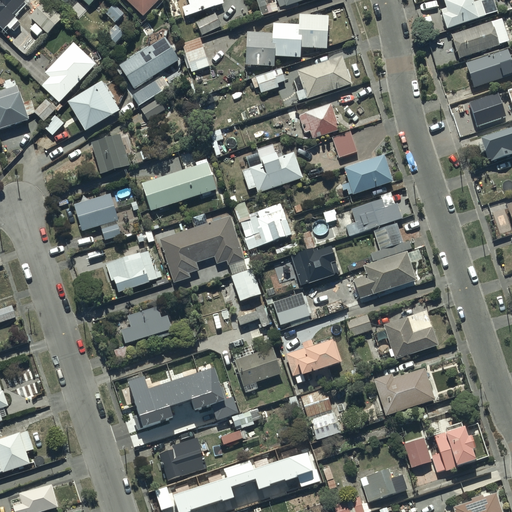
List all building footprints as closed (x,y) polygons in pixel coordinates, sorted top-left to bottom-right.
[(25,4),(20,0),(0,0),(0,31),(2,34),(15,20),(12,17),(25,4)] [(96,0),(78,0),(88,9),(96,0)] [(111,4),(106,0),(101,0),(97,5),(105,11),(111,4)] [(122,0),(141,19),(159,0),(122,0)] [(223,9),(219,0),(186,0),(189,8),(182,10),(185,19),(204,12),(205,16),(223,9)] [(263,0),(254,0),(260,18),(277,12),(274,4),(266,7),(263,0)] [(284,0),(288,11),(319,0),(284,0)] [(446,27),(497,11),(493,0),(477,0),(472,2),(471,0),(442,0),(445,7),(440,8),(446,27)] [(44,4),(29,20),(47,37),(63,21),(44,4)] [(122,15),(112,5),(103,14),(114,24),(122,15)] [(326,47),(327,15),(298,14),(298,24),(274,23),(274,33),(248,32),(247,64),(274,65),(275,55),(300,56),(300,46),(326,47)] [(215,17),(195,26),(201,39),(221,30),(215,17)] [(451,34),(458,58),(509,41),(501,18),(451,34)] [(124,36),(114,26),(104,36),(114,46),(124,36)] [(179,65),(164,40),(117,68),(132,93),(179,65)] [(209,70),(199,41),(181,47),(191,75),(209,70)] [(95,67),(73,46),(45,76),(50,81),(42,90),(58,106),(95,67)] [(465,62),(473,86),(511,74),(511,58),(510,59),(507,49),(465,62)] [(350,83),(341,56),(297,71),(306,98),(350,83)] [(281,70),(250,80),(252,84),(251,85),(253,90),(258,89),(260,94),(278,89),(276,85),(285,82),(281,70)] [(163,77),(131,98),(138,108),(170,87),(163,77)] [(101,85),(67,105),(84,134),(118,114),(101,85)] [(17,88),(0,93),(0,131),(28,123),(17,88)] [(499,94),(470,103),(478,127),(507,117),(499,94)] [(155,101),(139,112),(145,122),(162,112),(155,101)] [(56,112),(46,103),(35,117),(45,125),(56,112)] [(338,128),(330,105),(300,115),(306,132),(311,130),(313,136),(338,128)] [(287,110),(276,113),(276,115),(272,116),(273,122),(278,120),(279,123),(290,119),(289,118),(291,118),(289,111),(287,111),(287,110)] [(63,124),(56,117),(44,130),(51,136),(63,124)] [(511,125),(479,137),(487,159),(490,158),(490,161),(511,153),(511,125)] [(349,132),(330,138),(336,158),(355,152),(349,132)] [(121,138),(91,146),(99,177),(129,169),(121,138)] [(157,147),(138,153),(141,162),(159,156),(157,147)] [(383,154),(343,167),(351,193),(392,180),(383,154)] [(301,182),(292,156),(278,161),(276,156),(261,161),(262,167),(243,174),(249,192),(255,191),(257,197),(301,182)] [(215,192),(206,166),(140,187),(148,213),(215,192)] [(109,196),(73,207),(81,233),(116,222),(109,196)] [(353,223),(344,226),(347,236),(401,219),(396,204),(384,208),(382,199),(348,209),(353,223)] [(245,205),(234,208),(239,225),(250,222),(245,205)] [(334,209),(322,213),(325,223),(338,219),(334,209)] [(258,237),(244,242),(249,253),(289,239),(281,213),(256,221),(258,229),(256,229),(258,237)] [(230,215),(158,237),(172,282),(189,277),(188,272),(197,269),(195,261),(214,255),(216,263),(226,260),(227,265),(244,260),(230,215)] [(396,223),(372,230),(378,250),(402,242),(396,223)] [(116,226),(100,231),(103,243),(119,238),(116,226)] [(290,255),(300,285),(334,274),(330,263),(336,261),(331,246),(314,251),(313,248),(290,255)] [(148,250),(106,263),(112,280),(114,279),(118,290),(162,277),(160,270),(155,271),(148,250)] [(417,280),(408,252),(363,267),(366,276),(352,280),(359,299),(417,280)] [(251,267),(231,274),(240,301),(260,295),(251,267)] [(309,316),(301,293),(272,303),(280,325),(309,316)] [(267,333),(257,305),(240,311),(250,339),(267,333)] [(156,306),(126,315),(129,326),(119,329),(124,344),(171,330),(166,315),(159,317),(156,306)] [(0,325),(15,320),(11,307),(0,311),(0,325)] [(367,315),(346,322),(351,338),(372,331),(367,315)] [(407,318),(383,326),(394,359),(437,345),(431,327),(412,333),(407,318)] [(304,349),(286,354),(293,377),(340,362),(333,340),(313,347),(311,340),(302,343),(304,349)] [(252,344),(229,351),(244,394),(258,389),(256,384),(281,376),(271,348),(255,353),(252,344)] [(127,347),(113,352),(117,362),(130,358),(127,347)] [(144,376),(128,382),(139,414),(133,416),(138,431),(174,419),(170,406),(191,399),(195,411),(212,405),(217,420),(239,412),(233,397),(225,400),(214,368),(148,390),(144,376)] [(391,373),(373,379),(384,415),(435,398),(425,368),(392,378),(391,373)] [(325,387),(300,395),(307,418),(332,410),(325,387)] [(250,411),(230,419),(234,429),(240,427),(241,429),(255,424),(250,411)] [(334,412),(310,420),(317,440),(340,433),(334,412)] [(439,457),(431,459),(436,476),(474,464),(470,453),(473,452),(469,439),(466,440),(463,429),(433,439),(439,457)] [(33,452),(27,434),(0,442),(0,474),(29,464),(26,455),(33,452)] [(171,451),(157,455),(165,483),(207,469),(197,438),(170,447),(171,451)] [(423,442),(403,448),(410,471),(430,465),(423,442)] [(173,496),(178,511),(191,511),(235,498),(232,487),(255,479),(259,490),(298,477),(302,488),(321,481),(317,468),(314,469),(308,452),(253,470),(251,462),(225,470),(228,478),(173,496)] [(329,467),(322,470),(329,490),(336,487),(329,467)] [(388,472),(358,482),(366,506),(407,492),(402,478),(391,482),(388,472)] [(167,486),(154,491),(161,510),(174,506),(167,486)] [(49,511),(58,510),(52,487),(18,496),(21,506),(12,509),(12,511),(49,511)] [(448,511),(495,511),(489,493),(447,507),(448,511)] [(358,511),(355,501),(335,507),(336,511),(358,511)]
